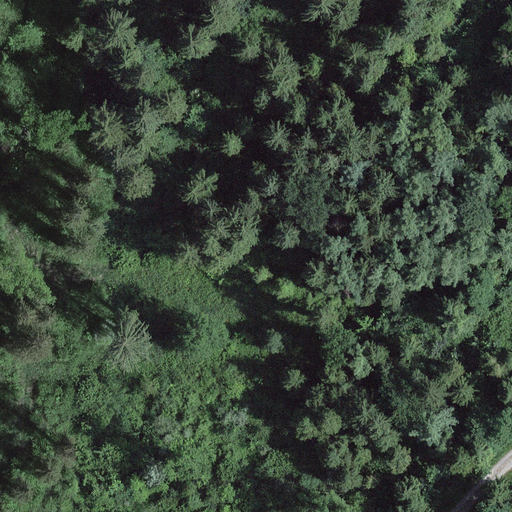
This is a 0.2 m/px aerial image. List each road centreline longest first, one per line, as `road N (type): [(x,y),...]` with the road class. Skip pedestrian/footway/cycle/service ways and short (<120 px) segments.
road 1 (track): [(0,267),(280,304),(336,346),(427,464),(453,511)]
road 2 (track): [(67,275),(34,360),(33,406),(0,477)]
